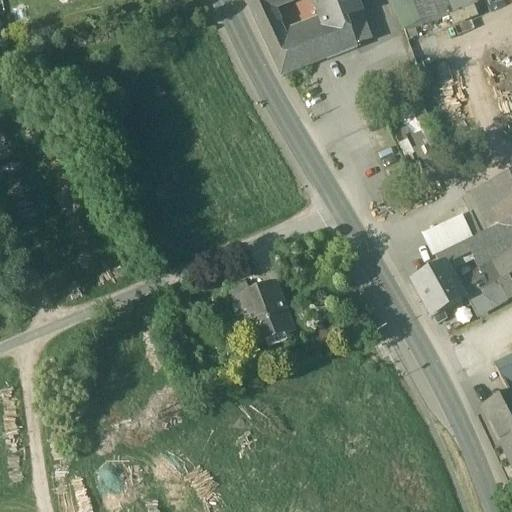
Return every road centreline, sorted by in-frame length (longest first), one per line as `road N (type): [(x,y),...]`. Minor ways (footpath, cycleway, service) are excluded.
road 1 (unclassified): [(339,219),(0,348)]
road 2 (secondary): [(487,511),(383,291),(339,219)]
road 3 (secondary): [(339,219),(222,0)]
